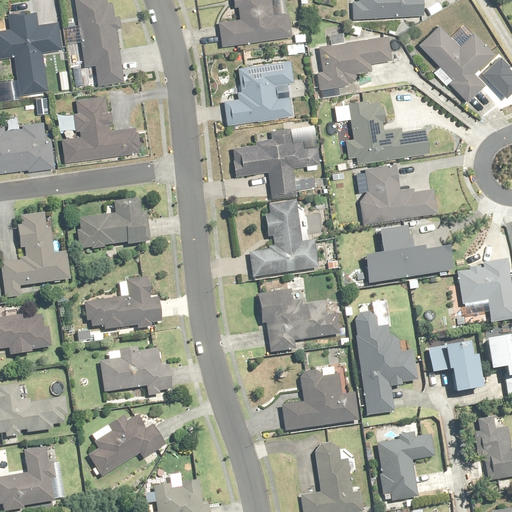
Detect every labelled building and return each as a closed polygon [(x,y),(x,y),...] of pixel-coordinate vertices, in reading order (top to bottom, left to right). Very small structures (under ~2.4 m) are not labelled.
[(273,25),(258,26),(254,0),(219,0),(223,30),(202,32),(205,59),(276,51),(273,25)] [(406,0),(340,0),(341,11),(337,11),(337,28),(405,28),(405,25),(406,25),(406,0)] [(65,79),(79,78),(81,97),(109,94),(106,58),(102,59),(96,2),(57,6),(65,79)] [(511,8),(496,19),(511,44),(511,8)] [(21,22),(0,24),(0,104),(30,101),(25,62),(46,59),(42,32),(23,35),(21,22)] [(457,44),(443,56),(424,35),(399,57),(449,112),(474,90),(464,79),(477,67),(457,44)] [(303,44),(286,46),(287,56),(304,54),(303,44)] [(302,56),(304,78),(305,109),(329,96),(350,85),(352,82),(356,81),(355,75),(367,77),(369,71),(377,71),(374,47),(302,56)] [(275,73),(256,74),(222,77),(224,108),(208,110),(210,138),(276,132),(274,104),(258,105),(257,95),(277,94),(275,73)] [(58,109),(61,146),(45,148),(47,173),(124,164),(121,140),(100,142),(97,106),(58,109)] [(362,109),(329,114),(335,149),(327,150),(331,177),(412,165),(408,138),(368,144),(362,109)] [(32,133),(0,136),(0,183),(38,180),(32,133)] [(217,191),(252,187),(254,211),(279,208),(277,184),(304,181),(300,148),(213,158),(217,191)] [(414,197),(384,201),(381,175),(347,179),(350,206),(341,208),(345,235),(418,224),(414,197)] [(295,252),(289,253),(284,211),(251,215),(256,257),(231,260),(235,290),(299,282),(295,252)] [(96,216),(97,228),(61,230),(63,261),(131,256),(130,232),(129,214),(96,216)] [(32,223),(2,225),(5,271),(0,272),(0,309),(5,309),(4,299),(53,291),(49,265),(35,267),(32,223)] [(434,283),(430,255),(398,259),(395,239),(360,244),(363,264),(349,266),(353,295),(434,283)] [(493,275),(492,275),(491,270),(465,273),(466,279),(439,282),(444,318),(471,314),(473,334),(500,331),(497,311),(493,275)] [(113,311),(67,312),(68,339),(144,337),(144,310),(135,311),(134,290),(112,291),(113,311)] [(280,360),(279,352),(321,347),(317,312),(275,316),(273,300),(241,303),(247,363),(280,360)] [(0,356),(41,351),(36,315),(0,319),(0,356)] [(366,327),(335,330),(346,429),(377,425),(373,397),(397,395),(394,350),(368,351),(366,327)] [(505,343),(469,348),(473,382),(485,380),(487,409),(511,406),(511,388),(510,370),(508,370),(505,343)] [(414,385),(436,383),(438,403),(464,401),(461,372),(460,373),(459,353),(412,357),(414,385)] [(142,377),(142,376),(143,376),(143,360),(103,359),(103,371),(85,371),(85,403),(142,403),(142,402),(154,402),(154,377),(142,377)] [(285,409),(266,411),(269,440),(340,434),(338,405),(323,406),(321,382),(283,385),(285,409)] [(7,392),(0,393),(0,442),(44,437),(42,412),(9,415),(7,392)] [(82,485),(120,464),(122,468),(145,453),(134,435),(127,439),(124,434),(123,434),(118,426),(76,451),(80,458),(70,464),(82,485)] [(511,454),(492,457),(488,438),(476,440),(475,427),(460,429),(462,442),(455,444),(459,466),(479,462),(479,467),(471,468),(473,491),(511,487),(511,454)] [(360,475),(363,511),(399,509),(395,471),(415,469),(412,447),(357,453),(359,475),(360,475)] [(295,461),(301,502),(284,503),(284,511),(342,511),(341,499),(331,500),(325,457),(295,461)] [(8,486),(0,487),(0,511),(38,511),(34,482),(30,483),(28,460),(5,462),(8,486)] [(138,511),(186,511),(184,494),(137,498),(138,511)]
